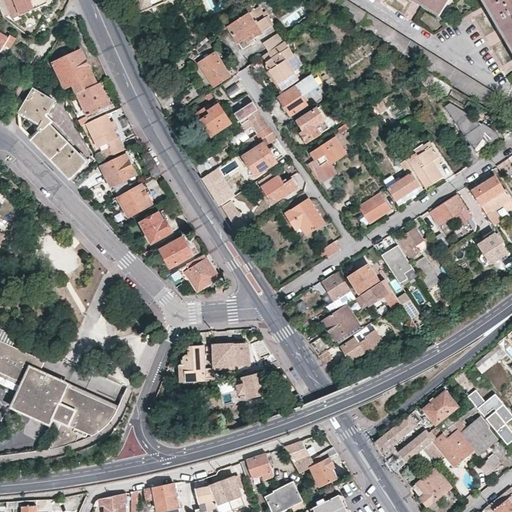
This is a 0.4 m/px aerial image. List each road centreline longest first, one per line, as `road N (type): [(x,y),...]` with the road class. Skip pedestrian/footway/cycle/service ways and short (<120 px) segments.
road 1 (residential): [(87,511),(97,489),(188,471),(343,419)]
road 2 (residential): [(0,136),(181,312)]
road 3 (secondary): [(202,207),(94,0)]
road 4 (tertiary): [(308,419),(396,380),(511,309)]
road 5 (residential): [(249,77),(355,247)]
road 6 (tertiary): [(359,445),(511,319)]
road 7 (residential): [(511,147),(355,247)]
road 8 (tertiary): [(181,312),(136,415),(143,444),(175,460)]
road 9 (tertiary): [(0,490),(175,460)]
road 10 (residential): [(363,0),(511,88)]
road 11 (tertiary): [(175,460),(308,419)]
road 12 (secondary): [(343,419),(268,303)]
road 13 (secondary): [(268,303),(253,264),(202,207)]
